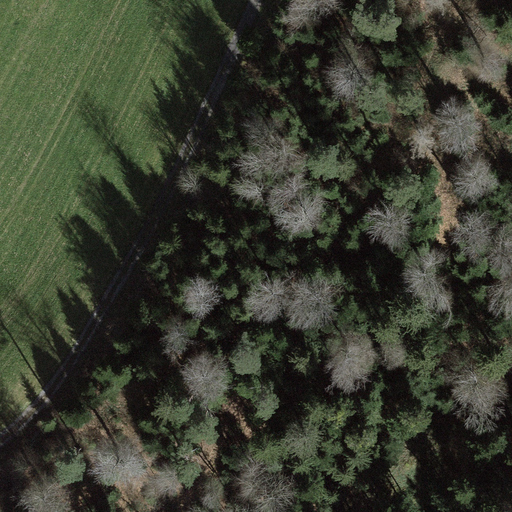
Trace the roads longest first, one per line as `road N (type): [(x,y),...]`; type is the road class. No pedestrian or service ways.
road 1 (track): [(0,435),(49,393),(250,0)]
road 2 (track): [(343,511),(511,364)]
